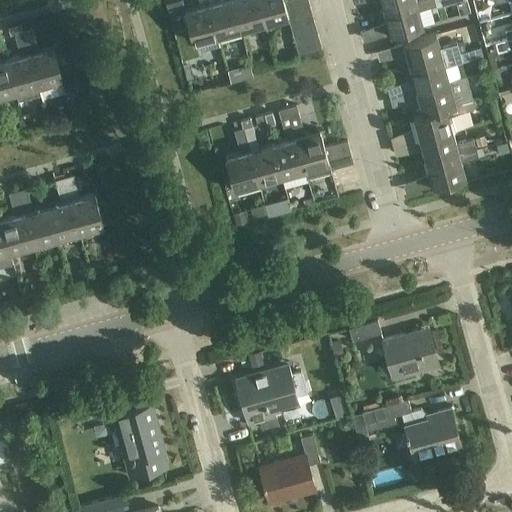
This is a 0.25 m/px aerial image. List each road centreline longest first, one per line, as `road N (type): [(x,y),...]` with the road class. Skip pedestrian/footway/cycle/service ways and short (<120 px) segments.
road 1 (residential): [(400,511),(501,483),(510,462),(450,236)]
road 2 (residential): [(330,0),(400,250)]
road 3 (residential): [(173,312),(400,250)]
road 4 (residential): [(173,312),(227,511)]
road 5 (residential): [(0,360),(173,312)]
